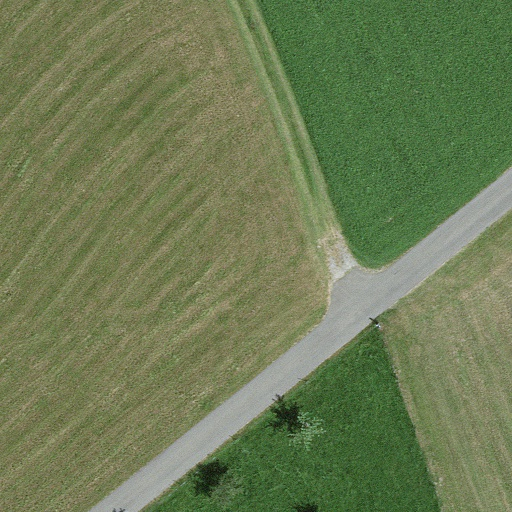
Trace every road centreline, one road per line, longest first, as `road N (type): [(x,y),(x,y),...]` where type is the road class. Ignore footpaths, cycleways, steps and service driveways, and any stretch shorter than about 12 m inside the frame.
road 1 (track): [(111,511),(511,188)]
road 2 (track): [(358,311),(243,0)]
